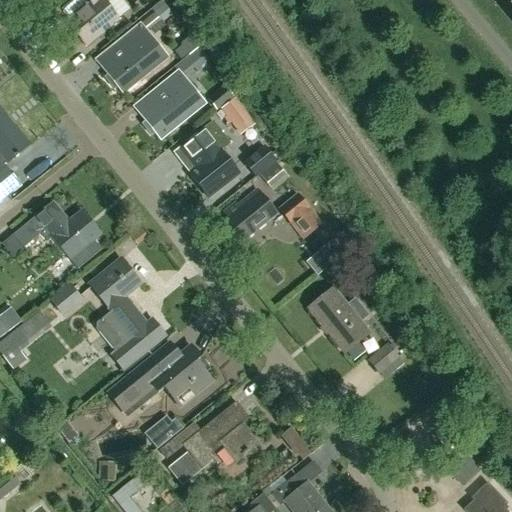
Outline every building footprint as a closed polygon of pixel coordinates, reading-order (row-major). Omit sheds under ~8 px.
[(85,47),(118,20),(105,3),(109,0),(88,0),(91,3),(66,23),(85,47)] [(141,26),(123,41),(132,53),(107,72),(109,75),(104,79),(114,91),(119,87),(124,94),(167,59),(141,26)] [(179,73),(160,88),(169,100),(144,120),(146,122),(143,125),(152,137),(156,134),(161,140),(205,105),(179,73)] [(216,110),(233,96),(227,87),(208,101),(216,110)] [(235,99),(234,100),(221,109),(237,132),(251,122),(235,99)] [(0,154),(6,162),(28,145),(0,110),(0,154)] [(195,169),(188,174),(207,197),(237,174),(220,151),(228,144),(211,123),(172,153),(184,168),(191,163),(195,169)] [(244,163),(255,177),(276,161),(265,147),(244,163)] [(269,188),(285,176),(275,163),(259,175),(269,188)] [(0,202),(9,195),(0,184),(0,202)] [(243,242),(276,215),(256,191),(235,208),(238,211),(226,221),(243,242)] [(279,211),(303,240),(321,226),(297,196),(279,211)] [(77,270),(100,251),(92,241),(99,235),(81,213),(68,223),(52,203),(12,236),(23,248),(40,234),(47,242),(51,238),(77,270)] [(332,241),(318,253),(329,267),(344,255),(332,241)] [(118,351),(129,364),(164,336),(152,321),(146,326),(123,298),(140,284),(121,261),(90,286),(111,312),(96,324),(96,330),(112,350),(118,351)] [(61,316),(80,301),(68,285),(49,301),(61,316)] [(355,300),(347,307),(333,290),(308,310),(344,354),(369,334),(359,323),(367,316),(355,300)] [(10,310),(0,317),(0,339),(21,323),(10,310)] [(38,313),(7,336),(0,341),(0,358),(11,372),(25,361),(20,353),(50,330),(38,313)] [(369,362),(379,373),(397,357),(387,346),(369,362)] [(195,396),(211,383),(196,363),(201,360),(190,347),(163,368),(154,357),(107,394),(127,418),(164,388),(174,400),(189,388),(195,396)] [(181,487),(212,462),(208,457),(224,444),(238,462),(249,453),(247,451),(257,444),(238,421),(245,415),(236,404),(197,435),(190,426),(159,452),(166,459),(182,446),(188,453),(167,469),(181,487)] [(65,422),(56,429),(68,444),(77,437),(65,422)] [(463,453),(445,469),(463,488),(480,471),(463,453)] [(24,461),(15,469),(23,480),(32,473),(24,461)] [(0,500),(18,486),(17,484),(8,472),(0,477),(0,500)] [(299,474),(286,484),(272,495),(280,505),(285,501),(293,511),(329,511),(307,483),(299,474)] [(270,511),(274,509),(261,493),(246,505),(252,511),(270,511)] [(486,511),(472,497),(461,508),(464,511),(486,511)]
